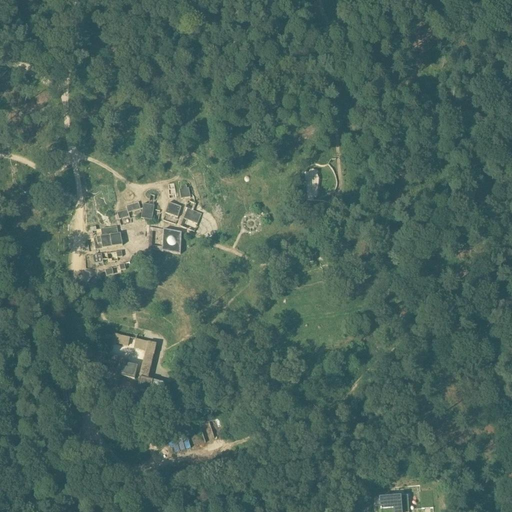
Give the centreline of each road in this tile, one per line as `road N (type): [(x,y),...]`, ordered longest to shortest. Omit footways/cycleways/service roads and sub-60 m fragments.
road 1 (track): [(182,230),(264,265),(334,238),(341,215),(336,102),(346,48),(325,22),(321,0)]
road 2 (track): [(73,157),(142,188),(172,181),(182,156),(191,154),(229,181),(336,124)]
road 3 (track): [(66,92),(80,200),(79,271)]
road 4 (track): [(88,423),(70,287),(79,271)]
road 5 (track): [(138,487),(114,506),(57,497),(0,510)]
